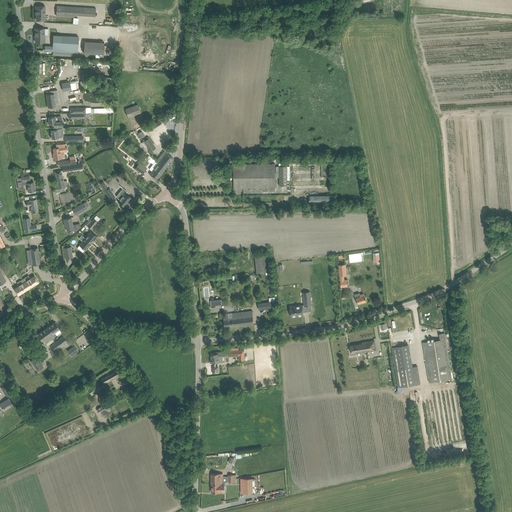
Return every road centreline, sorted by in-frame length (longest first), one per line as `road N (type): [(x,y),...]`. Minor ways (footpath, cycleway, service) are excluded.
road 1 (unclassified): [(194,337),(381,312),(429,293),(511,241)]
road 2 (unclassified): [(64,294),(14,0)]
road 3 (tertiary): [(165,192),(179,155),(198,0)]
road 4 (unclassified): [(195,511),(194,337)]
road 5 (unclassified): [(194,337),(184,228),(165,192)]
road 6 (tertiary): [(64,294),(165,192)]
